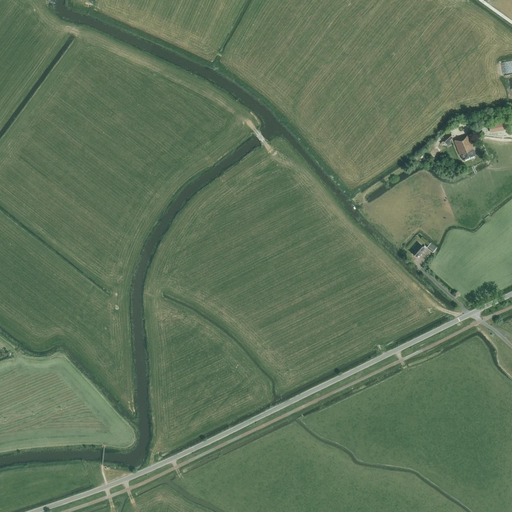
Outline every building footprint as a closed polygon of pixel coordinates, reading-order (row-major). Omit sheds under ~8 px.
[(511,75),(511,62),(503,63),(505,77),(511,75)] [(508,129),(506,117),(488,121),(490,133),(508,129)] [(454,137),(450,133),(442,140),(447,145),(451,142),(450,140),(454,137)] [(463,160),(475,155),(472,147),(474,147),(469,134),(458,138),(458,139),(454,141),(460,155),(461,155),(463,160)] [(432,252),(436,248),(431,243),(427,247),(432,252)] [(425,249),(427,247),(425,245),(423,247),(419,244),(411,252),(417,257),(420,254),(420,255),(425,249)]
